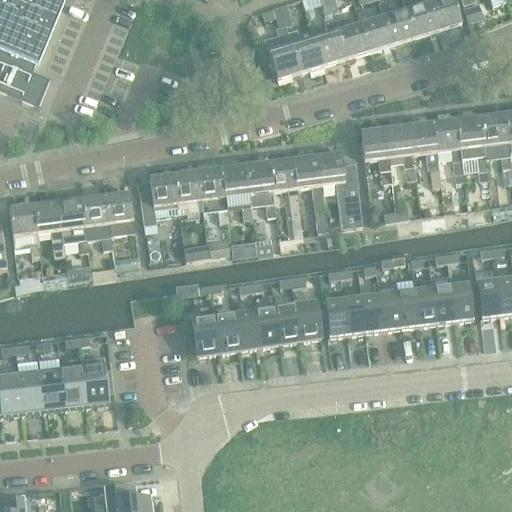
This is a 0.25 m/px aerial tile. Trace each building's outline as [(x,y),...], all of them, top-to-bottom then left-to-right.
[(59,9),(36,0),(0,0),(0,98),(39,114),(39,112),(38,112),(49,86),(50,86),(51,85),(31,77),(59,9)] [(317,0),(320,10),(333,6),(331,0),(317,0)] [(356,0),(359,9),(376,4),(382,2),(381,0),(356,0)] [(511,5),(511,0),(487,0),(491,12),(511,5)] [(427,8),(436,37),(460,30),(450,1),(427,8)] [(336,16),(333,6),(320,10),(323,20),(336,16)] [(427,8),(404,15),(413,44),(436,37),(427,8)] [(462,13),(467,29),(483,24),(478,9),(462,13)] [(274,23),(274,24),(280,22),(288,19),(285,10),(271,14),(274,23)] [(271,14),(260,18),(263,26),(274,23),(271,14)] [(390,51),(413,44),(404,15),(381,22),(390,51)] [(291,30),(288,19),(280,22),(274,24),(278,34),(283,33),(283,32),(291,30)] [(341,22),(332,24),(345,66),(368,59),(358,29),(345,33),(341,22)] [(373,24),(358,29),(368,59),(390,51),(381,22),(373,24)] [(326,39),(313,43),(322,73),(345,66),(332,24),(323,27),(326,39)] [(275,87),(299,80),(286,39),(285,39),(283,32),(283,33),(278,34),(273,35),(275,41),(262,45),(275,87)] [(296,36),(286,39),(299,80),(322,73),(313,43),(300,47),(296,36)] [(511,118),(503,120),(507,148),(511,146),(511,118)] [(503,120),(480,123),(483,151),(495,149),(497,162),(499,162),(501,173),(510,172),(507,148),(503,120)] [(483,151),(480,123),(456,126),(459,154),(474,152),(477,176),(486,175),(483,151)] [(459,154),(456,126),(432,129),(436,157),(450,155),(454,188),(463,187),(459,154)] [(440,190),(436,157),(432,129),(408,132),(412,160),(423,158),(425,174),(428,174),(430,192),(440,190)] [(415,184),(412,160),(408,132),(384,135),(389,171),(403,169),(405,185),(415,184)] [(391,187),(389,171),(384,135),(360,138),(364,166),(377,164),(379,180),(380,180),(381,188),(391,187)] [(340,158),(315,162),(319,190),(321,189),(333,188),(339,233),(361,230),(353,168),(341,170),(340,158)] [(327,235),(321,189),(319,190),(315,162),(292,165),(295,192),(310,191),(316,236),(327,235)] [(301,238),(295,192),(292,165),(268,168),(271,196),(272,195),(283,194),(289,239),(301,238)] [(275,220),(272,195),(271,196),(268,168),(244,171),(249,211),(264,209),(265,221),(275,220)] [(251,223),(249,211),(244,171),(220,174),(226,214),(240,212),(241,224),(251,223)] [(511,186),(510,172),(501,173),(503,190),(511,188),(511,186)] [(228,226),(226,214),(220,174),(196,177),(200,204),(215,202),(219,227),(228,226)] [(486,175),(477,176),(478,186),(487,185),(486,175)] [(176,207),(200,204),(196,177),(173,180),(176,207)] [(178,218),(176,207),(173,180),(148,183),(150,194),(138,195),(142,230),(155,229),(154,221),(178,218)] [(104,200),(108,228),(110,242),(133,238),(128,197),(104,200)] [(111,254),(110,242),(108,228),(104,200),(80,203),(84,231),(98,230),(100,243),(101,243),(102,255),(111,254)] [(88,257),(84,231),(80,203),(57,206),(60,235),(71,233),(72,247),(76,246),(78,258),(88,257)] [(64,260),(60,235),(57,206),(33,209),(36,238),(37,237),(51,236),(54,261),(64,260)] [(41,262),(37,237),(36,238),(33,209),(8,213),(14,254),(29,252),(30,264),(41,262)] [(511,210),(491,213),(492,223),(511,220),(511,210)] [(405,215),(393,217),(395,226),(407,224),(405,215)] [(382,228),(395,226),(393,217),(381,219),(382,228)] [(158,241),(146,242),(149,266),(162,264),(158,241)] [(269,259),(280,258),(278,243),(267,244),(269,259)] [(207,250),(206,250),(208,264),(230,261),(228,246),(207,249),(207,250)] [(246,262),(256,261),(254,247),(244,248),(246,262)] [(185,267),(208,264),(206,250),(184,253),(185,267)] [(503,252),(491,254),(493,262),(504,260),(503,252)] [(493,262),(491,254),(480,256),(481,264),(493,262)] [(446,260),(447,268),(459,266),(458,259),(446,260)] [(435,270),(447,268),(446,260),(434,262),(435,270)] [(404,261),(392,263),(393,271),(405,269),(404,261)] [(137,262),(113,265),(115,276),(139,273),(137,262)] [(393,271),(392,263),(380,265),(381,273),(393,271)] [(424,272),(423,264),(411,265),(412,273),(424,272)] [(98,266),(89,267),(89,270),(90,275),(99,273),(98,266)] [(89,270),(65,273),(67,287),(91,284),(90,275),(89,270)] [(376,278),(375,270),(363,272),(364,280),(376,278)] [(91,287),(115,283),(113,271),(99,273),(90,275),(91,284),(91,287)] [(351,274),(339,275),(340,283),(352,282),(351,274)] [(340,283),(339,275),(328,277),(329,285),(340,283)] [(65,277),(42,280),(44,293),(67,289),(65,277)] [(290,283),(291,291),(291,293),(305,291),(303,281),(290,283)] [(279,293),(291,291),(290,283),(278,285),(279,293)] [(500,321),(511,319),(511,283),(496,285),(500,321)] [(450,286),(450,292),(455,327),(474,324),(469,284),(450,286)] [(500,321),(496,285),(476,288),(480,324),(500,321)] [(261,287),(249,289),(250,297),(262,295),(261,287)] [(419,331),(437,329),(433,294),(432,288),(414,291),(415,297),(419,331)] [(250,297),(249,289),(237,291),(239,299),(250,297)] [(208,292),(210,300),(221,298),(220,290),(208,292)] [(198,302),(210,300),(208,292),(197,294),(198,302)] [(455,327),(450,292),(433,294),(437,329),(455,327)] [(419,331),(415,297),(397,299),(401,333),(419,331)] [(379,301),(383,336),(401,333),(397,299),(379,301)] [(366,338),(383,336),(379,301),(361,303),(366,338)] [(314,303),(293,306),(299,347),(320,344),(314,303)] [(366,338),(361,303),(343,305),(348,340),(366,338)] [(348,340),(343,305),(324,308),(328,342),(348,340)] [(293,306),(273,309),(279,350),(299,347),(293,306)] [(253,312),(259,353),(279,350),(273,309),(273,314),(254,317),(253,312)] [(253,312),(232,315),(238,356),(259,353),(253,312)] [(232,315),(212,318),(218,359),(238,356),(232,315)] [(218,359),(212,318),(190,321),(192,337),(188,337),(190,352),(194,352),(196,362),(218,359)] [(78,351),(77,343),(64,345),(65,352),(78,351)] [(50,354),(49,346),(35,348),(36,356),(50,354)] [(28,349),(13,351),(14,359),(29,357),(28,349)] [(14,359),(13,351),(0,352),(0,354),(1,361),(14,359)] [(80,365),(81,373),(85,412),(108,409),(103,363),(80,365)] [(81,373),(59,375),(64,415),(85,412),(81,373)] [(59,375),(38,378),(42,417),(64,415),(59,375)] [(38,378),(16,380),(21,419),(42,417),(38,378)] [(16,380),(0,381),(0,421),(21,419),(16,380)] [(506,480),(480,483),(481,488),(482,487),(484,511),(509,511),(508,497),(511,496),(511,479),(506,480)] [(457,491),(446,492),(448,509),(459,508),(459,511),(484,511),(482,487),(481,488),(457,490),(457,491)] [(134,491),(106,495),(107,511),(151,511),(151,507),(149,507),(148,503),(135,504),(134,491)] [(407,494),(390,496),(392,511),(432,511),(430,492),(407,494)] [(374,498),(350,501),(351,511),(392,511),(390,496),(374,498)] [(273,504),(264,505),(264,511),(299,511),(299,509),(300,508),(299,499),(273,502),(273,504)]
